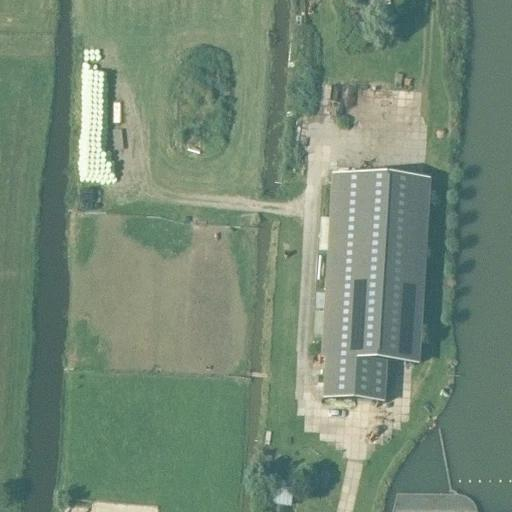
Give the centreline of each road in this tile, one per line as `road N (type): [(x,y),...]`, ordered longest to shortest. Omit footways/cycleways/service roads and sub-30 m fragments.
road 1 (track): [(351,467),(402,441),(434,406),(443,363),(433,320),(442,180),(429,0)]
road 2 (track): [(319,129),(301,402),(360,427),(351,467)]
